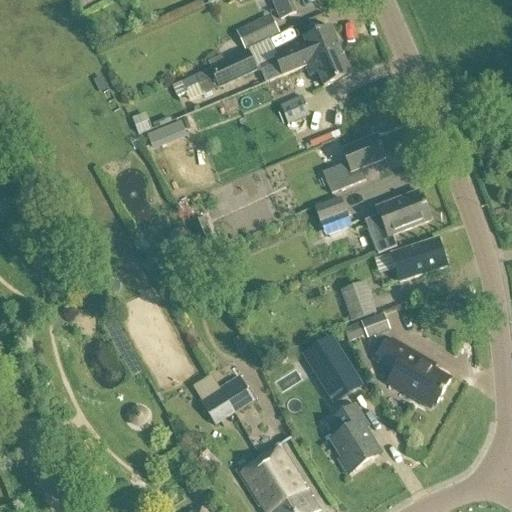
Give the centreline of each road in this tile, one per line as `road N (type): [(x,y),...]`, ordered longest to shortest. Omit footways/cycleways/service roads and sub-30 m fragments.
road 1 (unclassified): [(511,473),(488,269),(381,0)]
road 2 (residential): [(60,511),(0,384)]
